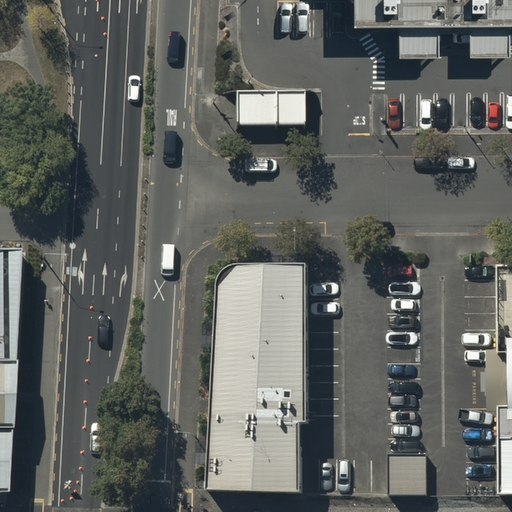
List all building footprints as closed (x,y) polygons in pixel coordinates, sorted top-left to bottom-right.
[(511,0),(356,0),(357,27),(402,27),(441,26),(473,26),(511,26),(511,25),(511,0)] [(441,26),(402,27),(402,59),(441,59),(441,26)] [(511,26),(473,26),(473,59),(511,59),(511,26)] [(302,93),(234,94),(234,128),(303,128),(302,93)] [(0,493),(8,494),(21,250),(0,250),(0,493)] [(511,262),(494,263),(494,361),(510,361),(511,413),(498,414),(498,498),(511,497),(511,262)] [(302,414),(305,265),(239,264),(219,288),(215,485),(292,486),(294,414),(302,414)] [(426,455),(389,456),(390,493),(426,493),(426,455)]
